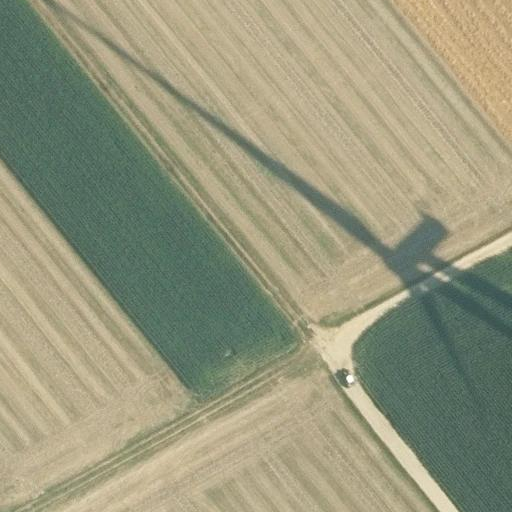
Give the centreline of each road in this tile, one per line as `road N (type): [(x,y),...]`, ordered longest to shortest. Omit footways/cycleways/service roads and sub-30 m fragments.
road 1 (track): [(326,352),(35,0)]
road 2 (track): [(326,352),(30,511)]
road 3 (track): [(326,352),(511,248)]
road 4 (track): [(326,352),(454,511)]
